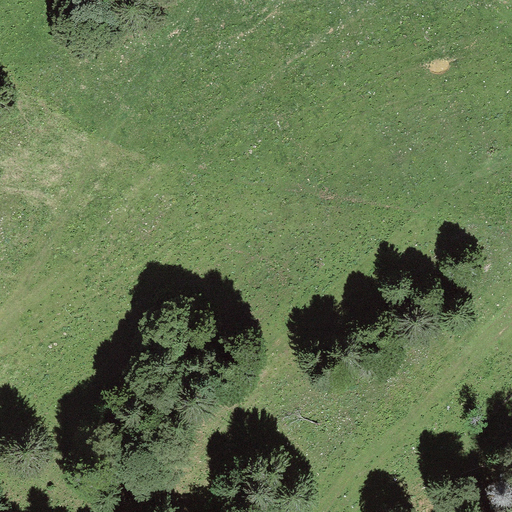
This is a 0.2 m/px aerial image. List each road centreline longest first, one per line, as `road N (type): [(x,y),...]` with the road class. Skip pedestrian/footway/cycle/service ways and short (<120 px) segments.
road 1 (track): [(511,161),(400,226),(258,355),(181,485),(103,511)]
road 2 (track): [(511,322),(344,511)]
